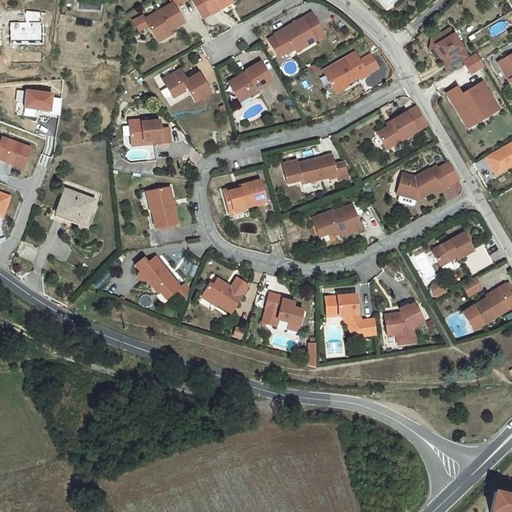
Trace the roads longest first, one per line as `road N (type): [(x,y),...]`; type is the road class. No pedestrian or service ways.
road 1 (residential): [(412,82),(330,129),(214,158),(199,186),(211,239),(240,258),(318,270),(362,263),(476,194)]
road 2 (secondary): [(0,274),(54,311),(121,341),(289,398),(367,409),(419,439),(463,483)]
road 3 (unclassified): [(412,82),(476,194)]
